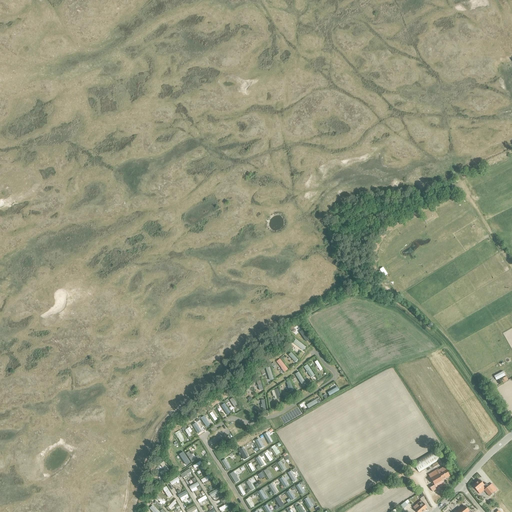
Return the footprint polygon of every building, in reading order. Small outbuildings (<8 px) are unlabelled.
[(310,339),(303,330),(299,332),(306,342),(310,339)] [(306,347),(296,339),(293,343),(303,350),(306,347)] [(298,360),(291,352),(288,355),(295,362),(298,360)] [(288,370),(280,359),(276,362),(284,372),(288,370)] [(322,369),(317,360),(314,362),(320,371),(322,369)] [(314,375),(307,365),(304,367),(311,378),(314,375)] [(274,379),(269,366),(265,368),(270,381),(274,379)] [(306,383),(299,372),(295,374),(302,386),(306,383)] [(329,396),(339,390),(337,386),(327,392),(329,396)] [(235,409),(238,407),(232,398),(229,400),(235,409)] [(308,409),(318,403),(316,399),(306,405),(308,409)] [(224,403),(221,405),(227,414),(230,412),(224,403)] [(179,431),(175,433),(181,443),(184,441),(179,431)] [(208,454),(201,443),(199,445),(205,456),(208,454)] [(275,445),(271,447),(276,455),(280,453),(278,450),(275,445)] [(434,450),(413,463),(419,473),(440,460),(434,450)] [(189,451),(186,453),(192,463),(195,461),(189,451)] [(180,463),(182,467),(189,463),(186,459),(180,463)] [(281,461),(277,463),(282,472),(286,470),(281,461)] [(164,470),(160,473),(162,476),(169,470),(164,462),(160,464),(164,470)] [(436,470),(428,475),(434,485),(429,487),(432,492),(444,485),(442,481),(450,476),(444,467),(436,471),(436,470)] [(189,469),(180,475),(182,478),(191,472),(189,469)] [(291,471),(288,473),(293,482),(296,480),(291,471)] [(177,477),(170,482),(172,485),(179,480),(177,477)] [(491,484),(488,486),(486,483),(484,485),(480,480),(473,486),(479,494),(484,490),(489,497),(497,490),(491,484)] [(240,485),(237,487),(243,496),(246,494),(240,485)] [(285,493),(278,497),(283,504),(287,501),(284,497),(286,495),(285,493)] [(163,505),(165,502),(156,496),(155,498),(163,505)] [(413,507),(416,511),(421,511),(427,508),(421,500),(413,507)] [(174,501),(168,507),(170,509),(176,503),(174,501)]
